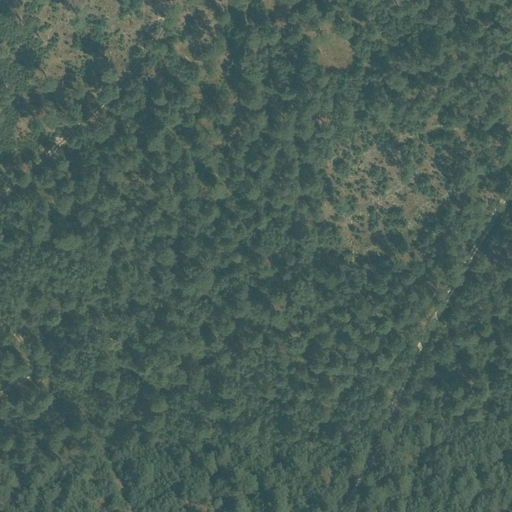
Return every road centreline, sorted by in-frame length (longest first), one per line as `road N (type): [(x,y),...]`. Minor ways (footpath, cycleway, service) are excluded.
road 1 (track): [(342,511),(420,342),(511,188)]
road 2 (track): [(0,197),(104,102),(177,0)]
